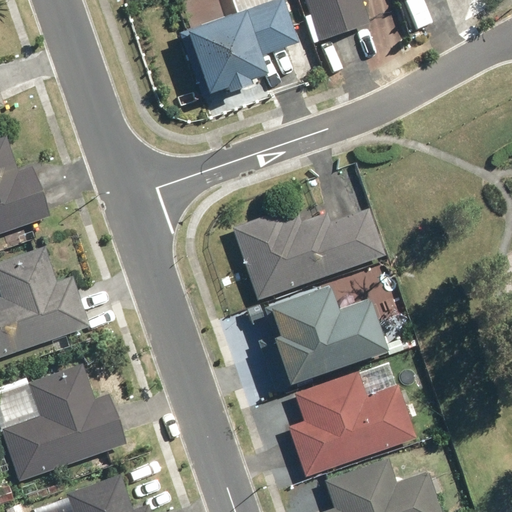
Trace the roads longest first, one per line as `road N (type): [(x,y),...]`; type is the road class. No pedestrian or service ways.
road 1 (residential): [(125,198),(377,109),(511,38)]
road 2 (residential): [(233,511),(125,198)]
road 3 (residential): [(125,198),(57,0)]
